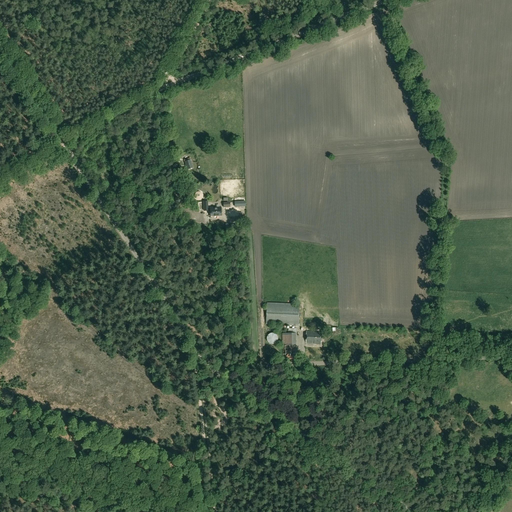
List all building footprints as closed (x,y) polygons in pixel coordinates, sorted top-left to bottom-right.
[(190,160),(190,159),(187,159),(188,160),(186,161),(185,160),(184,161),(187,170),(193,168),(190,160)] [(210,216),(221,216),(220,208),(210,208),(210,216)] [(299,304),(300,302),(297,302),(297,304),(267,303),(266,324),(298,325),(299,304)] [(321,344),(322,333),(306,332),(306,342),(314,343),(314,344),(321,344)] [(274,333),(272,333),(269,334),(268,335),(267,337),(267,340),(267,342),(269,343),(271,344),(273,344),(275,344),(277,342),(278,340),(278,338),(277,336),(276,334),(274,333)] [(282,345),(283,359),(293,359),(292,351),(293,351),(293,345),(282,345)]
